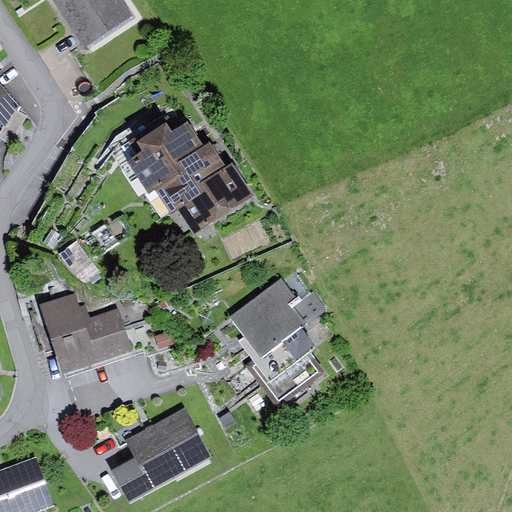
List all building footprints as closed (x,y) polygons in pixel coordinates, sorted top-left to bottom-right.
[(53,0),(85,48),(133,17),(121,0),(53,0)] [(0,99),(8,93),(0,82),(0,99)] [(0,99),(0,122),(3,126),(13,108),(18,111),(21,107),(8,93),(0,99)] [(0,138),(11,144),(27,116),(18,111),(13,108),(3,126),(0,132),(0,138)] [(152,182),(206,147),(189,121),(172,132),(166,123),(138,141),(144,151),(127,161),(144,187),(152,182)] [(225,166),(211,144),(206,147),(152,182),(165,204),(171,200),(225,166)] [(232,162),(225,166),(171,200),(194,234),(254,195),(232,162)] [(71,197),(50,186),(30,224),(51,235),(71,197)] [(78,241),(58,256),(86,284),(101,271),(78,241)] [(279,405),(322,373),(307,353),(316,347),(302,327),(306,324),(293,307),(299,303),(280,279),(230,317),(245,336),(238,341),(256,364),(250,368),(279,405)] [(313,293),(299,303),(293,307),(306,324),(326,310),(313,293)] [(63,373),(133,351),(119,308),(90,317),(85,304),(78,306),(75,295),(42,306),(63,373)] [(170,331),(155,336),(159,349),(174,344),(170,331)] [(258,394),(249,401),(254,408),(263,401),(258,394)] [(213,457),(185,407),(149,426),(125,440),(135,458),(112,471),(129,503),(213,457)] [(229,412),(219,419),(226,430),(237,424),(229,412)] [(0,511),(39,511),(56,506),(37,457),(0,470),(0,511)]
